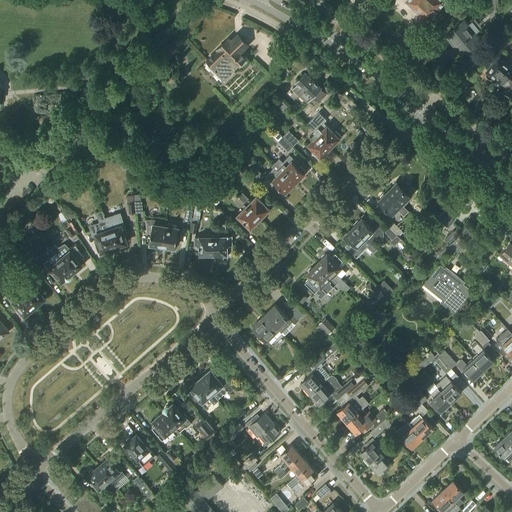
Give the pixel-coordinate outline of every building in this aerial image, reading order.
[(407,0),(407,1),(407,4),(411,8),(413,7),(418,11),(417,12),(417,13),(416,14),(416,15),(416,16),(417,18),(418,19),(420,20),(421,21),(422,21),(423,21),(425,20),(426,19),(426,20),(429,16),(434,21),(441,14),(435,9),(443,0),(407,0)] [(461,54),(480,39),(465,20),(446,35),(461,54)] [(511,24),(508,29),(507,28),(494,40),(503,49),(511,40),(511,24)] [(245,44),(238,37),(232,43),(228,39),(218,49),(204,64),(221,81),(224,78),(225,79),(235,68),(236,69),(238,67),(237,67),(246,58),(243,54),(239,50),(245,44)] [(499,84),(511,68),(511,55),(509,60),(510,61),(508,64),(498,56),(487,70),(488,70),(486,73),(486,76),(490,79),(493,78),(499,84)] [(511,68),(499,84),(511,93),(511,91),(511,68)] [(306,101),(319,86),(305,73),(296,83),(298,84),(294,89),(306,101)] [(320,88),(319,86),(306,101),(307,102),(305,104),(312,110),(318,103),(318,102),(327,93),(321,88),(320,88)] [(289,106),(278,96),(274,101),(284,111),(289,106)] [(261,107),(266,102),(260,97),(256,102),(261,107)] [(251,121),(261,110),(252,101),(241,112),(251,121)] [(78,122),(82,118),(74,108),(70,112),(78,122)] [(334,132),(323,122),(330,115),(325,110),(309,126),(315,132),(318,135),(330,147),(340,137),(341,135),(336,131),(335,132),(335,131),(334,132)] [(70,128),(74,125),(66,116),(62,119),(70,128)] [(60,165),(94,138),(87,129),(53,157),(60,165)] [(293,146),(299,140),(289,130),(284,136),(293,146)] [(320,157),(330,147),(318,135),(315,132),(311,137),(314,139),(309,144),(315,151),(314,152),(315,152),(313,153),(318,158),(320,157)] [(288,151),(292,147),(283,136),(278,141),(288,151)] [(121,155),(115,161),(125,170),(131,164),(121,155)] [(298,168),(292,162),(294,160),(290,155),(283,162),(279,159),(275,163),(295,182),(304,173),(303,173),(305,171),(300,166),(298,168)] [(295,182),(275,163),(272,166),(274,168),(266,176),(272,182),(274,180),(280,186),(278,188),(283,193),(285,191),(285,192),(295,182)] [(259,180),(263,175),(253,165),(249,170),(259,180)] [(251,188),(256,183),(246,174),(241,179),(251,188)] [(402,178),(398,183),(398,182),(397,183),(395,183),(392,186),(392,188),(389,191),(388,191),(401,204),(412,193),(406,187),(409,185),(402,178)] [(391,215),(401,204),(388,191),(387,191),(384,194),(384,196),(379,201),(386,207),(384,209),(391,215)] [(251,202),(248,199),(242,192),(237,197),(259,218),(269,209),(268,208),(270,206),(266,202),(264,204),(256,197),(251,202)] [(449,225),(457,216),(456,216),(464,206),(461,204),(466,199),(459,193),(438,216),(436,214),(428,224),(436,231),(445,222),(449,225)] [(133,198),(133,195),(126,196),(127,204),(128,204),(129,213),(135,212),(136,213),(134,198),(133,198)] [(192,210),(195,196),(189,195),(186,209),(185,209),(183,221),(190,222),(193,210),(192,210)] [(140,201),(140,197),(134,198),(136,213),(143,212),(142,200),(140,201)] [(250,227),(259,218),(237,197),(233,201),(243,210),(238,215),(250,227)] [(200,206),(201,199),(196,198),(195,205),(194,205),(193,217),(192,217),(190,232),(196,233),(198,223),(199,223),(201,207),(200,206)] [(114,247),(105,218),(102,210),(96,212),(100,222),(89,226),(92,236),(94,235),(96,242),(96,243),(99,252),(101,251),(103,250),(105,251),(108,250),(109,249),(114,247)] [(122,227),(118,214),(111,216),(105,218),(114,247),(120,245),(122,246),(125,245),(126,243),(127,243),(124,234),(127,233),(124,226),(122,227)] [(226,220),(219,214),(214,218),(221,225),(226,220)] [(367,240),(370,243),(376,237),(377,238),(380,238),(383,235),(383,232),(377,226),(376,227),(372,223),(370,225),(367,222),(369,220),(365,216),(363,218),(362,218),(359,221),(357,221),(354,224),(354,226),(367,240)] [(76,221),(74,218),(69,222),(76,233),(82,230),(78,225),(82,222),(80,219),(76,221)] [(70,225),(67,220),(62,223),(65,228),(71,238),(76,234),(70,225)] [(163,246),(166,226),(159,225),(159,222),(154,221),(154,220),(153,220),(146,221),(147,229),(149,229),(149,231),(152,231),(150,244),(156,244),(157,246),(161,247),(162,245),(163,246)] [(166,226),(163,246),(176,247),(176,246),(178,245),(178,241),(177,239),(178,228),(171,227),(171,224),(166,223),(166,226)] [(396,235),(401,230),(394,223),(389,228),(396,235)] [(377,249),(370,243),(367,240),(354,226),(345,235),(346,235),(344,237),(350,243),(346,248),(355,257),(366,246),(373,253),(377,249)] [(460,226),(454,231),(459,236),(464,230),(460,226)] [(392,239),(396,235),(389,228),(385,232),(392,239)] [(469,241),(474,234),(468,229),(462,236),(469,241)] [(450,242),(456,236),(451,232),(445,238),(450,242)] [(213,254),(213,237),(195,237),(195,246),(199,246),(199,247),(200,247),(200,254),(202,254),(202,256),(207,256),(208,254),(213,254)] [(225,256),(225,254),(226,254),(226,247),(227,247),(227,245),(231,245),(231,237),(213,237),(213,254),(219,254),(219,256),(225,256)] [(455,255),(465,243),(458,237),(446,248),(455,255)] [(511,262),(511,260),(511,242),(510,241),(500,254),(511,262)] [(84,257),(76,244),(68,249),(64,245),(58,248),(55,245),(51,248),(55,254),(56,253),(72,274),(82,265),(79,262),(84,257)] [(36,270),(41,266),(28,250),(23,254),(36,270)] [(56,253),(55,254),(44,263),(52,273),(53,271),(62,282),(66,279),(67,279),(68,280),(69,279),(70,279),(71,278),(72,277),(72,276),(72,275),(71,274),(72,274),(56,253)] [(349,288),(341,280),(336,275),(342,269),(339,265),(343,261),(335,253),(331,257),(327,254),(326,255),(325,254),(322,257),(322,259),(318,264),(336,282),(346,292),(346,291),(349,288)] [(480,275),(488,265),(482,261),(474,271),(480,275)] [(29,263),(25,267),(31,274),(36,270),(29,263)] [(336,282),(318,264),(313,269),(311,268),(308,271),(309,273),(308,274),(311,277),(305,283),(315,293),(315,292),(321,298),(326,292),(327,293),(333,287),(333,286),(336,282)] [(474,292),(459,280),(461,279),(451,271),(450,273),(440,265),(424,284),(443,300),(441,302),(456,314),(474,292)] [(374,296),(380,290),(371,281),(365,286),(374,296)] [(385,282),(379,288),(387,296),(393,290),(385,282)] [(41,289),(36,284),(34,285),(33,285),(28,289),(26,288),(22,292),(35,307),(39,303),(41,303),(44,301),(44,299),(45,298),(39,291),(41,289)] [(22,292),(19,288),(15,291),(14,290),(8,296),(14,302),(12,304),(17,310),(19,308),(25,315),(26,315),(28,315),(31,312),(31,311),(35,307),(22,292)] [(496,292),(491,297),(495,302),(500,297),(496,292)] [(275,304),(264,315),(278,329),(282,333),(284,335),(295,324),(294,323),(303,314),(295,306),(286,315),(275,304)] [(278,329),(264,315),(252,327),(267,341),(268,340),(272,343),(282,333),(278,329)] [(329,334),(335,327),(325,317),(319,324),(329,334)] [(0,338),(9,331),(0,319),(0,338)] [(488,340),(493,336),(484,326),(479,331),(488,340)] [(479,331),(477,328),(473,331),(476,334),(473,336),(482,345),(488,340),(479,331)] [(511,333),(508,328),(501,335),(502,336),(498,340),(502,345),(503,344),(511,354),(511,333)] [(367,343),(359,335),(352,341),(360,349),(367,343)] [(326,358),(338,347),(333,343),(321,354),(312,361),(317,366),(326,358)] [(484,370),(494,360),(484,349),(478,343),(473,347),(479,353),(474,358),(484,370)] [(451,367),(456,363),(444,350),(440,354),(451,367)] [(375,354),(369,358),(373,364),(379,360),(375,354)] [(446,373),(451,367),(440,354),(434,360),(446,373)] [(302,369),(310,362),(306,357),(298,364),(302,369)] [(484,370),(474,358),(467,364),(463,360),(457,365),(462,370),(464,368),(473,379),(484,370)] [(310,392),(326,379),(320,373),(321,372),(318,368),(301,382),(310,392)] [(223,385),(211,371),(206,375),(204,374),(201,377),(201,379),(212,393),(218,399),(227,391),(229,393),(234,389),(227,381),(223,385)] [(347,391),(364,377),(360,373),(353,379),(352,378),(342,387),(338,382),(339,381),(336,378),(333,375),(332,375),(332,374),(326,379),(310,392),(319,403),(334,390),(336,392),(337,391),(341,396),(347,392),(347,391)] [(363,390),(371,383),(365,376),(364,377),(347,391),(347,392),(351,397),(361,388),(363,390)] [(452,401),(462,392),(448,377),(438,386),(452,401)] [(218,399),(212,393),(201,379),(191,388),(196,394),(194,396),(200,404),(208,397),(214,405),(219,400),(218,399)] [(441,411),(452,401),(438,386),(429,395),(433,398),(429,402),(434,408),(437,406),(441,411)] [(416,389),(414,387),(410,390),(414,394),(422,403),(427,399),(417,388),(416,389)] [(417,408),(422,403),(414,394),(409,399),(417,408)] [(360,399),(357,395),(349,402),(349,401),(338,411),(347,422),(363,408),(369,403),(363,396),(360,399)] [(164,411),(163,412),(176,426),(180,431),(185,426),(186,427),(192,422),(184,413),(182,415),(173,404),(169,407),(169,406),(167,406),(166,407),(165,407),(164,408),(164,409),(164,410),(164,411)] [(237,421),(247,413),(242,408),(233,416),(237,421)] [(381,423),(386,418),(390,415),(384,408),(375,416),(369,410),(367,413),(363,408),(347,422),(356,432),(363,427),(364,429),(373,422),(377,427),(381,423)] [(176,426),(163,412),(153,421),(156,424),(152,428),(162,440),(167,436),(167,435),(173,430),(177,435),(180,432),(180,431),(176,426)] [(273,422),(265,412),(260,417),(257,413),(246,423),(257,436),(259,434),(273,422)] [(423,417),(420,413),(409,423),(413,426),(423,437),(433,428),(423,417)] [(209,416),(203,421),(212,431),(217,426),(209,416)] [(398,433),(386,418),(381,423),(385,428),(393,437),(398,433)] [(213,433),(212,431),(203,421),(202,420),(195,425),(207,439),(213,433)] [(274,423),(273,422),(259,434),(257,436),(265,445),(281,431),(278,427),(279,427),(275,422),(274,423)] [(375,437),(385,428),(381,423),(377,427),(370,432),(375,437)] [(423,437),(413,426),(407,432),(405,429),(400,434),(402,436),(412,447),(423,437)] [(227,444),(237,436),(232,430),(222,439),(227,444)] [(155,456),(137,435),(131,439),(129,438),(126,441),(126,443),(125,444),(132,452),(130,454),(134,459),(136,457),(143,465),(155,456)] [(511,443),(505,436),(495,446),(510,462),(511,459),(511,443)] [(367,447),(361,452),(370,463),(382,452),(376,447),(379,444),(373,438),(365,444),(367,447)] [(396,449),(400,445),(396,440),(391,444),(396,449)] [(274,470),(278,474),(284,469),(290,464),(301,454),(292,444),(287,448),(285,449),(286,450),(281,454),(285,459),(281,462),(282,463),(280,465),(279,465),(274,470)] [(182,471),(187,467),(170,448),(166,452),(182,471)] [(157,455),(170,470),(176,465),(163,450),(157,455)] [(379,473),(391,463),(382,452),(370,463),(379,473)] [(247,468),(255,461),(257,459),(253,454),(242,463),(247,468)] [(298,474),(309,464),(301,454),(290,464),(298,474)] [(108,458),(107,459),(106,458),(102,462),(102,463),(98,467),(115,486),(118,483),(117,481),(125,475),(121,470),(121,469),(116,463),(114,465),(108,458)] [(250,472),(258,464),(255,461),(247,468),(250,472)] [(312,481),(314,479),(313,479),(318,475),(309,464),(298,474),(287,484),(291,489),(299,483),(303,487),(307,484),(312,480),(312,481)] [(181,471),(176,465),(170,470),(167,472),(173,478),(181,471)] [(98,467),(94,470),(93,469),(89,473),(90,474),(88,475),(94,482),(92,484),(97,490),(106,483),(111,489),(115,486),(98,467)] [(284,469),(278,474),(281,479),(287,474),(284,469)] [(209,498),(223,486),(218,479),(213,473),(198,486),(199,486),(183,499),(193,511),(213,511),(203,498),(206,495),(209,498)] [(147,496),(152,492),(138,476),(134,480),(147,496)] [(443,489),(454,501),(458,505),(462,501),(458,497),(464,491),(453,480),(443,489)] [(321,498),(330,489),(326,484),(316,492),(321,498)] [(442,511),(448,511),(451,510),(448,507),(454,501),(443,489),(433,499),(439,505),(437,507),(442,511)] [(299,510),(308,502),(304,497),(294,504),(299,510)] [(464,511),(469,511),(472,510),(472,509),(476,505),(472,500),(463,510),(464,511)] [(342,511),(334,503),(323,511),(342,511)]
